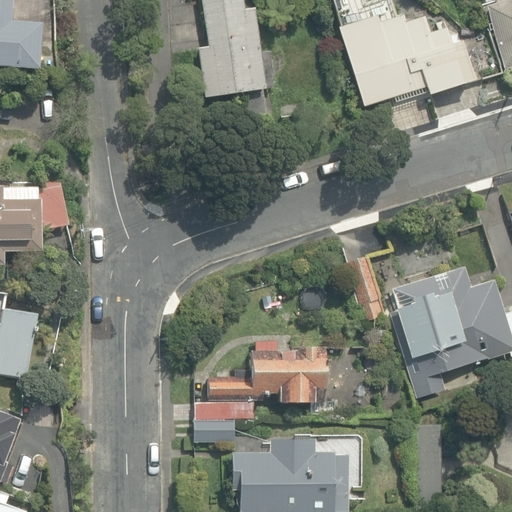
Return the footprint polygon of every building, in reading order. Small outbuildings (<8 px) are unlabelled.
[(0,0),(0,65),(36,68),(40,22),(10,20),(11,0),(0,0)] [(238,90),(242,115),(264,112),(260,87),(273,85),(268,49),(258,51),(252,7),(242,9),(240,0),(199,0),(206,45),(196,46),(203,96),(238,90)] [(511,0),(505,0),(483,7),(501,70),(511,66),(511,0)] [(336,25),(361,106),(424,87),(426,93),(469,80),(457,40),(448,43),(443,26),(426,31),(421,15),(401,21),(399,13),(376,20),(374,14),(336,25)] [(0,264),(2,264),(2,252),(38,251),(38,229),(66,225),(57,183),(39,183),(39,189),(0,189),(0,264)] [(360,315),(360,316),(363,316),(373,315),(383,315),(364,255),(343,261),(346,272),(350,283),(353,293),(357,304),(360,315)] [(384,311),(406,382),(508,351),(511,361),(511,311),(500,315),(489,280),(466,287),(460,267),(388,289),(394,307),(384,311)] [(0,375),(21,379),(32,314),(0,308),(0,375)] [(276,402),(311,403),(312,386),(324,387),(324,375),(326,375),(327,358),(318,358),(319,345),(290,344),(290,349),(267,348),(267,336),(247,335),(245,366),(226,365),(226,373),(203,372),(202,395),(250,397),(250,388),(277,390),(276,402)] [(15,393),(17,425),(59,422),(57,390),(15,393)] [(192,401),(192,441),(229,441),(229,418),(253,418),(253,400),(192,401)] [(336,409),(347,408),(346,400),(335,401),(336,409)] [(0,475),(5,462),(0,460),(0,459),(16,417),(0,411),(0,475)] [(236,487),(236,511),(330,511),(331,511),(346,511),(345,453),(331,453),(331,449),(312,449),(312,437),(267,437),(267,450),(228,450),(229,488),(236,487)] [(438,437),(412,438),(412,456),(412,511),(438,511),(438,477),(438,437)] [(0,511),(19,511),(20,510),(0,502),(0,511)]
